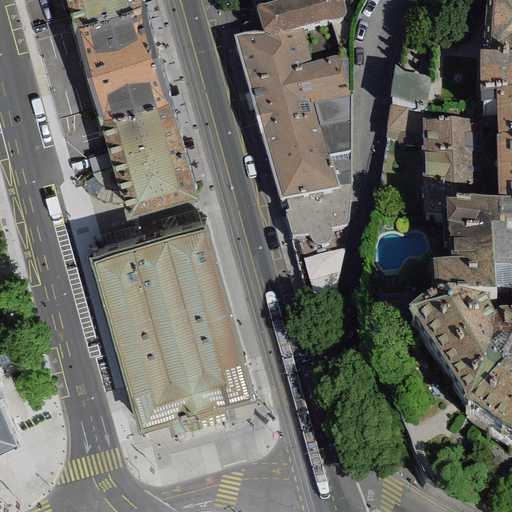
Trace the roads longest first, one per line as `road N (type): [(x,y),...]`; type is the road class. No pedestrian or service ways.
road 1 (residential): [(0,44),(103,464),(136,508)]
road 2 (residential): [(318,468),(189,0)]
road 3 (residential): [(318,468),(363,215),(376,74),(399,0)]
road 4 (tertiary): [(329,509),(230,492),(136,508)]
